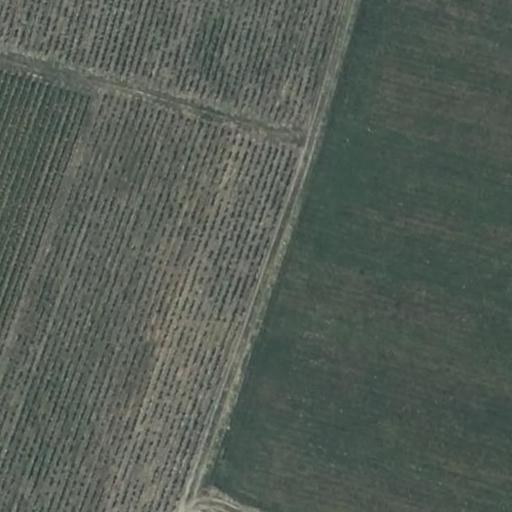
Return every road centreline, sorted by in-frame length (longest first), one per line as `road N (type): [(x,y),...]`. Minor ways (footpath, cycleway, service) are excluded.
road 1 (track): [(350,0),(309,145),(178,511)]
road 2 (track): [(309,145),(0,62)]
